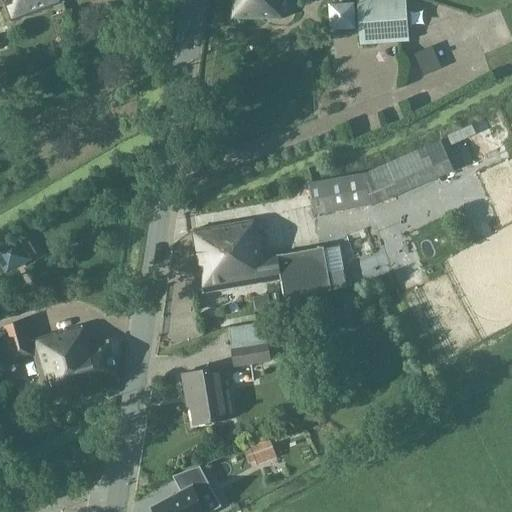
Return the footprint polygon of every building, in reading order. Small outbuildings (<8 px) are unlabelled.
[(3,0),(11,21),(66,2),(64,0),(3,0)] [(286,4),(286,0),(231,0),(232,17),(284,18),(284,5),(286,4)] [(342,0),(317,0),(318,26),(343,25),(342,0)] [(406,0),(358,0),(361,44),(409,40),(406,0)] [(372,205),(383,201),(455,169),(440,140),(371,170),(367,172),(309,182),(314,215),(372,205)] [(299,298),(333,291),(325,247),(265,257),(261,235),(257,236),(255,219),(192,229),(202,295),(282,281),(285,300),(299,298)] [(22,224),(0,236),(0,264),(34,245),(22,224)] [(389,251),(379,253),(385,281),(395,279),(389,251)] [(315,316),(323,336),(357,323),(349,303),(315,316)] [(34,329),(31,320),(3,327),(6,339),(12,362),(34,357),(46,401),(120,381),(107,341),(88,345),(82,327),(31,341),(28,330),(34,329)] [(229,328),(232,346),(235,365),(271,359),(264,322),(229,328)] [(232,419),(223,367),(183,374),(187,395),(190,395),(195,425),(232,419)] [(256,461),(257,466),(277,458),(269,440),(250,447),(244,450),(249,464),(256,461)] [(220,466),(237,462),(234,450),(218,454),(220,466)] [(181,492),(152,507),(154,511),(205,511),(198,497),(212,489),(206,478),(200,467),(200,466),(173,476),(181,492)]
